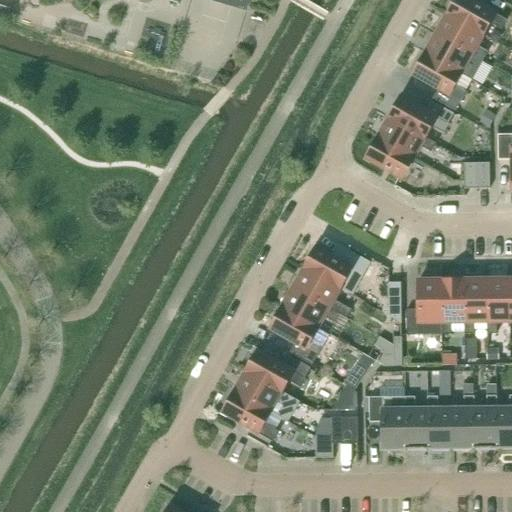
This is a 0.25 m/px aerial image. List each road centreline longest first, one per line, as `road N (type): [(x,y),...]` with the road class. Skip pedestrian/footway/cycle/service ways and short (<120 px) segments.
road 1 (track): [(54,511),(346,0)]
road 2 (residential): [(511,483),(234,487),(171,444)]
road 3 (unclassified): [(325,169),(171,444)]
road 4 (unclassified): [(0,462),(41,389),(52,342),(43,294),(0,226)]
road 5 (residential): [(511,224),(415,223),(325,169)]
road 6 (unclassified): [(413,0),(325,169)]
